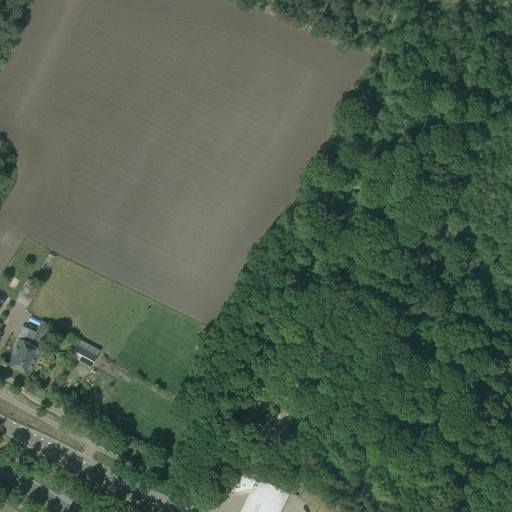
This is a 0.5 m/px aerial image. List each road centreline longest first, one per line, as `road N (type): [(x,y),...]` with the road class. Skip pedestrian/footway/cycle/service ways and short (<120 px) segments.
road 1 (track): [(384,48),(301,203),(300,243),(237,353)]
road 2 (track): [(237,353),(459,472)]
road 3 (primary): [(165,511),(0,423)]
